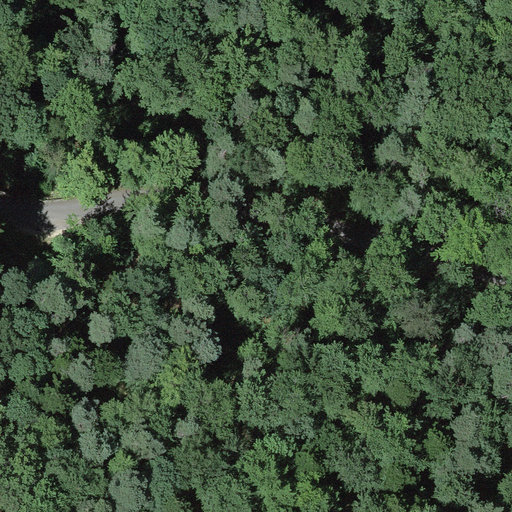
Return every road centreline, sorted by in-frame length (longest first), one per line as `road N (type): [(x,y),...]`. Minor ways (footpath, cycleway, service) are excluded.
road 1 (unclassified): [(0,208),(213,203),(511,278)]
road 2 (track): [(351,511),(511,482)]
